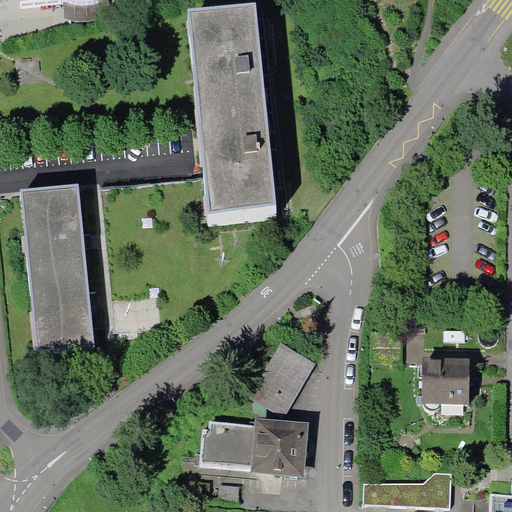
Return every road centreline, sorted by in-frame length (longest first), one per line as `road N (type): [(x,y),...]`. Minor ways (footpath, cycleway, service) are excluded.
road 1 (residential): [(27,488),(56,457),(257,308),(329,231)]
road 2 (residential): [(329,231),(352,277),(332,383),(332,498)]
road 3 (residential): [(329,231),(467,47)]
